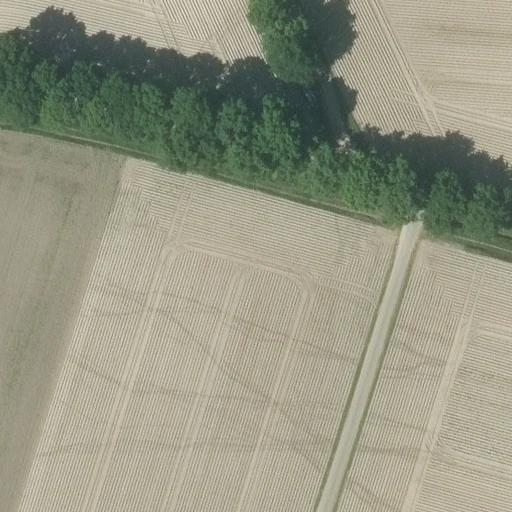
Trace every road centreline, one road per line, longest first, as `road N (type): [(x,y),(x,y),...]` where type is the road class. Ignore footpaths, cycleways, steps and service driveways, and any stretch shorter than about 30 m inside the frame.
road 1 (unclassified): [(0,86),(425,183)]
road 2 (unclassified): [(322,511),(425,183)]
road 3 (track): [(354,163),(283,0)]
